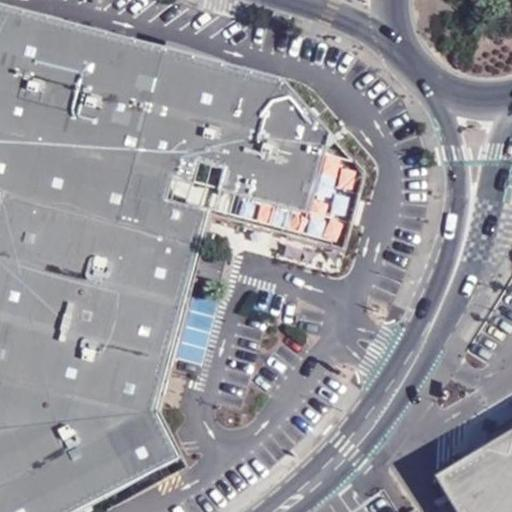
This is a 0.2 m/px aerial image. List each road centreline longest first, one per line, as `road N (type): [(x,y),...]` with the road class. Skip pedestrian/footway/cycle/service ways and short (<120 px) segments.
road 1 (secondary): [(276,511),(347,445),(426,335),(454,275),(473,203)]
road 2 (secondary): [(441,84),(473,203)]
